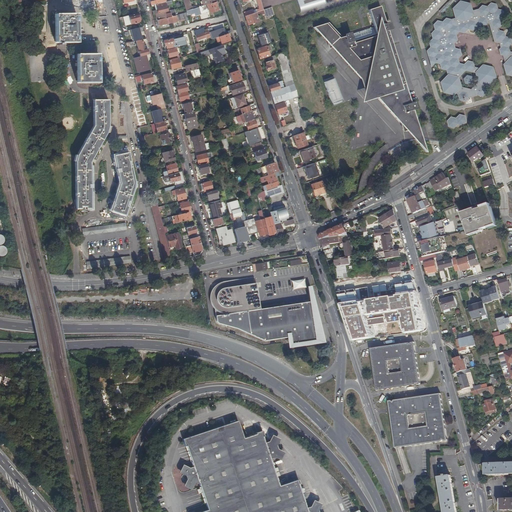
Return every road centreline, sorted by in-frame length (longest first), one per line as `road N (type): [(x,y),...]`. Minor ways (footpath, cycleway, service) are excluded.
road 1 (motorway): [(0,346),(192,349),(269,379),(343,447)]
road 2 (motorway): [(136,511),(131,469),(145,430),(181,397),(220,388),(254,394),(287,415),(331,456),(371,511)]
road 3 (motorway): [(295,381),(194,336),(0,321)]
road 4 (residential): [(143,0),(211,262)]
road 5 (primary): [(308,234),(228,0)]
road 6 (residential): [(105,0),(142,180),(128,233)]
road 7 (tertiary): [(211,262),(100,286),(0,284)]
road 8 (residential): [(424,294),(466,447)]
